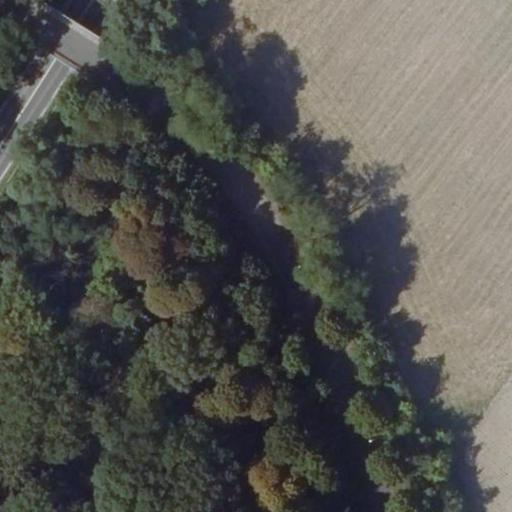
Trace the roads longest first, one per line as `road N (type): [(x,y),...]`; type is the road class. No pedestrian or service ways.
road 1 (unclassified): [(382,511),(299,277),(258,204),(205,136),(155,94),(5,0)]
road 2 (secondary): [(98,0),(0,154)]
